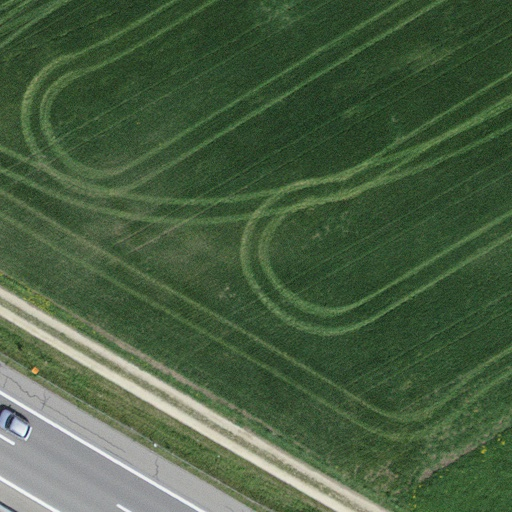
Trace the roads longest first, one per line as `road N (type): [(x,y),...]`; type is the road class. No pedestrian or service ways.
road 1 (track): [(351,511),(0,304)]
road 2 (motorway): [(126,511),(0,435)]
